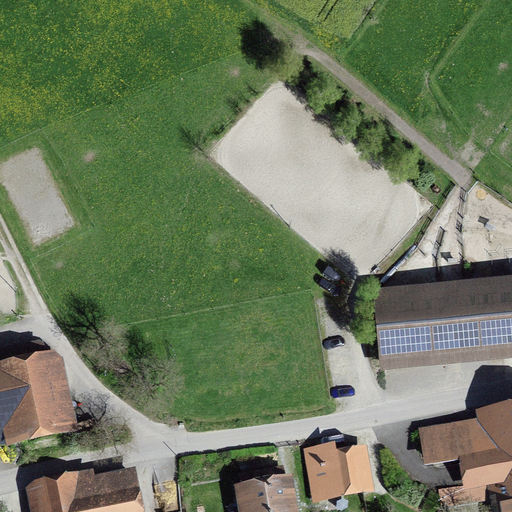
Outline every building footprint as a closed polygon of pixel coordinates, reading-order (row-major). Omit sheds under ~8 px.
[(511,283),(377,296),(384,366),(511,354),(511,283)] [(0,356),(3,372),(0,373),(0,441),(18,437),(18,438),(62,429),(48,363),(43,364),(38,344),(0,352),(0,356)] [(494,421),(459,427),(464,458),(468,487),(503,481),(507,511),(511,511),(511,411),(493,415),(494,421)] [(433,463),(464,458),(459,427),(421,432),(425,458),(426,464),(433,463)] [(356,443),(310,451),(318,500),(364,492),(356,443)] [(288,511),(281,472),(242,479),(248,511),(288,511)] [(90,474),(36,485),(41,511),(137,511),(130,473),(91,481),(90,474)]
